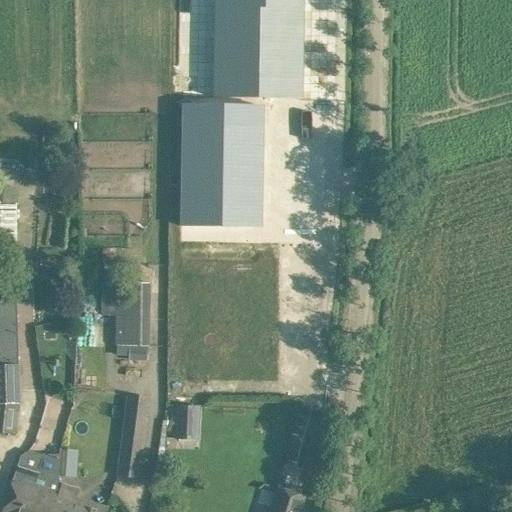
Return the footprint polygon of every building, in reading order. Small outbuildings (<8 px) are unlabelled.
[(214,0),(213,97),(302,99),(303,0),(214,0)] [(182,105),(180,226),(261,227),(263,106),(182,105)] [(0,225),(15,226),(16,206),(0,204),(0,225)] [(148,283),(116,283),(116,346),(130,346),(130,363),(149,363),(149,346),(148,283)] [(17,306),(0,306),(0,431),(15,434),(19,404),(19,365),(17,306)] [(152,398),(128,395),(118,475),(141,478),(152,398)] [(179,405),(178,440),(201,441),(202,406),(179,405)] [(8,494),(2,511),(58,511),(59,508),(52,506),(56,494),(56,493),(59,449),(58,455),(42,455),(28,451),(20,456),(18,465),(13,480),(8,494)] [(56,494),(52,506),(59,508),(58,511),(105,511),(106,509),(74,499),(77,490),(61,485),(58,494),(56,493),(56,494)] [(277,488),(269,511),(299,511),(304,496),(277,488)]
